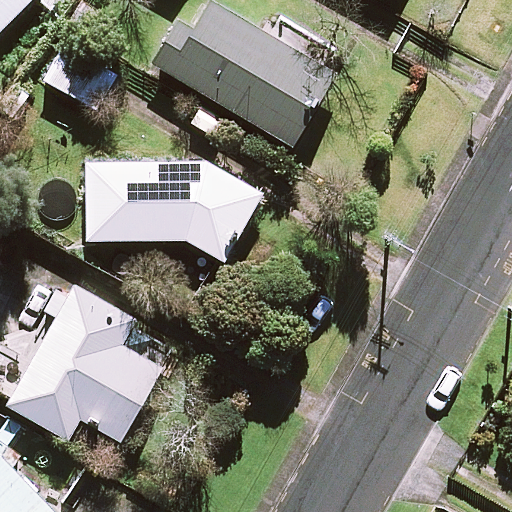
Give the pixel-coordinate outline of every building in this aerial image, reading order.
[(0,0),(0,32),(32,0),(0,0)] [(334,75),(208,1),(165,75),(291,149),(334,75)] [(116,76),(65,46),(43,82),(94,112),(116,76)] [(207,165),(86,164),(86,239),(182,242),(227,264),(259,197),(207,165)] [(133,324),(72,287),(2,403),(66,442),(80,418),(120,443),(175,352),(147,335),(134,357),(119,348),(133,324)] [(0,511),(55,511),(12,460),(0,454),(0,511)]
